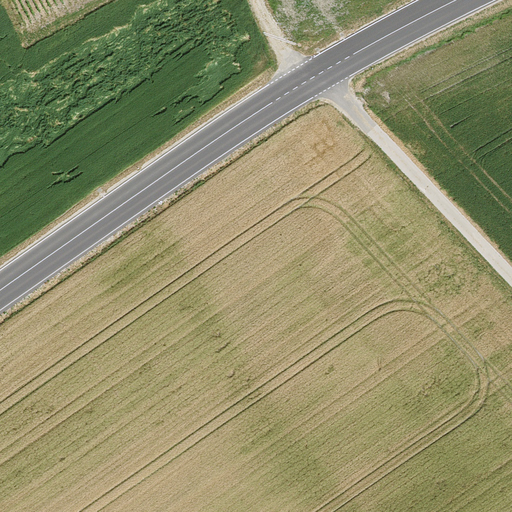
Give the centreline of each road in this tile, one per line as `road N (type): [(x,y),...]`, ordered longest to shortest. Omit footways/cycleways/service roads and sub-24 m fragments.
road 1 (secondary): [(462,0),(304,83),(0,293)]
road 2 (track): [(320,74),(511,275)]
